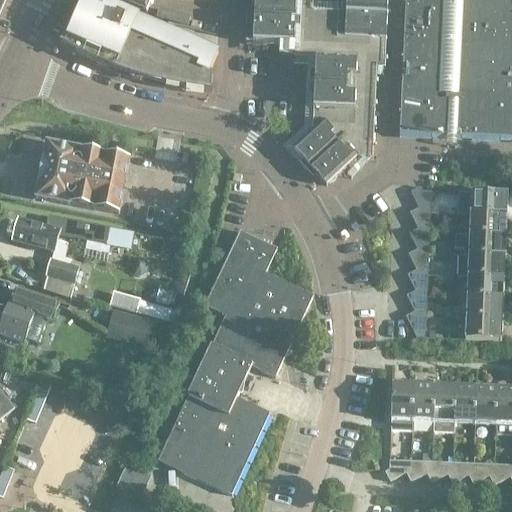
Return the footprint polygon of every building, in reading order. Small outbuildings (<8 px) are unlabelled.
[(218,54),(217,54),(165,31),(155,26),(141,20),(94,0),(85,0),(74,27),(71,25),(60,45),(67,49),(79,55),(91,61),(97,64),(96,67),(108,72),(131,81),(167,90),(179,92),(181,90),(213,94),(213,92),(212,92),(213,76),(210,74),(218,54)] [(112,0),(129,7),(147,15),(153,0),(256,0),(255,19),(254,43),(245,43),(245,45),(256,46),(256,45),(291,47),(295,47),(296,0),(112,0)] [(327,188),(347,170),(356,161),(373,162),(377,69),(385,69),(386,38),(388,17),(388,3),(379,2),(378,0),(346,0),(346,15),(314,13),(311,13),(309,61),(316,61),(315,89),(314,111),(313,134),(293,152),(311,171),(327,188)] [(314,0),(296,0),(295,47),(294,61),(294,66),(302,66),(309,66),(309,61),(311,13),(314,13),(314,0)] [(511,0),(406,0),(400,136),(446,139),(453,139),(459,139),(511,141),(511,0)] [(163,21),(165,12),(159,11),(157,20),(163,21)] [(165,12),(163,21),(169,23),(172,14),(165,12)] [(172,14),(169,23),(176,24),(178,16),(172,14)] [(178,16),(176,24),(182,26),(184,17),(178,16)] [(184,17),(182,26),(188,28),(191,19),(184,17)] [(316,61),(309,61),(309,66),(305,127),(285,147),(308,174),(311,171),(293,152),(313,134),(314,111),(315,89),(316,61)] [(119,217),(129,161),(47,145),(36,201),(119,217)] [(422,194),(420,190),(411,195),(419,210),(422,216),(431,216),(432,194),(422,194)] [(507,219),(507,197),(471,196),(470,217),(507,219)] [(422,216),(419,210),(411,215),(418,231),(421,236),(430,237),(431,216),(422,216)] [(470,238),(506,239),(507,219),(470,217),(470,238)] [(107,248),(110,231),(49,219),(47,229),(20,222),(13,244),(55,255),(51,267),(39,265),(37,275),(76,285),(80,270),(78,270),(79,266),(65,262),(68,247),(59,244),(60,240),(107,248)] [(421,236),(418,231),(410,236),(418,252),(420,257),(429,257),(430,237),(421,236)] [(241,234),(229,259),(217,285),(254,302),(266,276),(278,252),(241,234)] [(505,260),(506,239),(470,238),(469,259),(505,260)] [(420,257),(418,252),(409,257),(417,273),(419,278),(428,278),(429,257),(420,257)] [(459,279),(468,279),(504,281),(505,260),(469,259),(460,258),(459,279)] [(419,278),(417,273),(408,278),(416,293),(419,298),(427,299),(428,278),(419,278)] [(237,401),(245,385),(252,369),(276,380),(314,299),(266,276),(254,302),(217,285),(205,310),(226,320),(212,349),(212,348),(188,399),(189,400),(159,464),(232,498),(270,416),(237,401)] [(504,301),(504,281),(468,279),(467,300),(504,301)] [(175,293),(162,290),(159,302),(173,305),(175,293)] [(0,337),(24,346),(35,317),(54,324),(60,307),(17,292),(12,307),(11,307),(9,312),(0,308),(0,331),(2,332),(0,336),(0,337)] [(419,298),(416,293),(407,298),(415,315),(418,319),(427,319),(427,299),(419,298)] [(141,307),(114,300),(110,316),(117,317),(137,323),(141,307)] [(503,322),(504,301),(467,300),(466,321),(503,322)] [(417,340),(426,341),(427,319),(418,319),(415,315),(406,319),(415,335),(417,340)] [(137,323),(117,317),(109,347),(153,357),(160,328),(137,323)] [(465,342),(502,344),(503,322),(466,321),(465,342)] [(413,424),(415,388),(393,387),(391,433),(413,434),(413,424)] [(413,424),(434,425),(435,389),(415,388),(413,424)] [(454,436),(455,426),(456,390),(435,389),(434,425),(433,436),(454,436)] [(455,426),(475,427),(477,391),(456,390),(455,426)] [(475,427),(496,428),(497,391),(477,391),(475,427)] [(511,391),(497,391),(496,428),(495,438),(511,438),(511,391)] [(390,472),(386,474),(391,484),(407,476),(413,472),(413,464),(390,463),(390,472)] [(413,472),(407,476),(411,484),(427,476),(434,473),(434,465),(413,464),(413,472)] [(434,473),(427,476),(432,485),(448,477),(455,473),(455,466),(434,465),(434,473)] [(455,473),(448,477),(453,486),(469,478),(475,475),(476,467),(455,466),(455,473)] [(117,489),(141,501),(152,478),(128,467),(117,489)] [(475,475),(469,478),(474,487),(490,479),(497,475),(497,467),(476,467),(475,475)] [(497,475),(490,479),(494,488),(510,480),(511,479),(511,468),(497,467),(497,475)]
